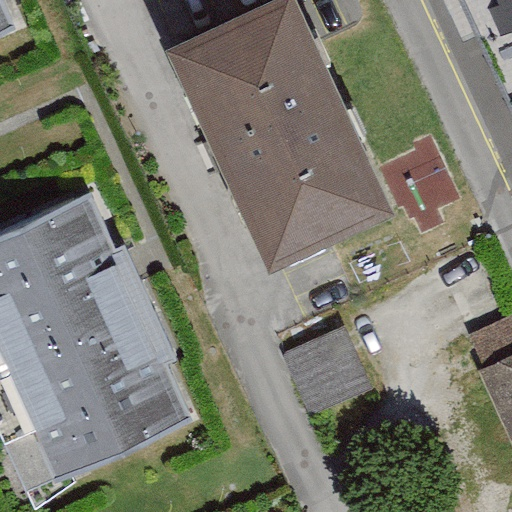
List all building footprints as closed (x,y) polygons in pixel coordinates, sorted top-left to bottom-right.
[(0,0),(0,40),(23,30),(8,0),(0,0)] [(295,0),(279,0),(173,49),(273,265),(393,211),(295,0)] [(511,0),(465,0),(511,102),(511,0)] [(194,423),(91,194),(0,235),(0,356),(58,484),(194,423)] [(511,326),(476,343),(511,419),(511,326)] [(351,340),(295,363),(318,420),(375,397),(351,340)]
